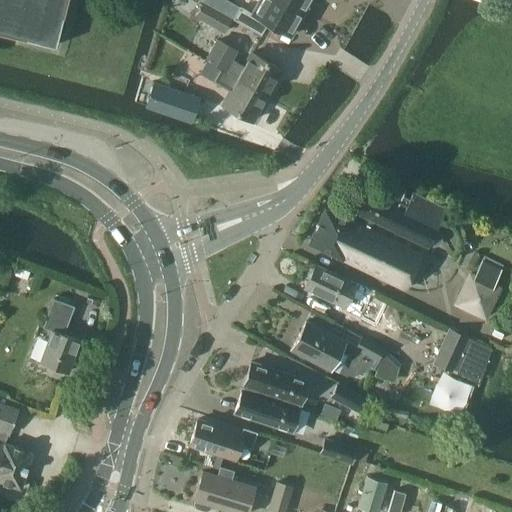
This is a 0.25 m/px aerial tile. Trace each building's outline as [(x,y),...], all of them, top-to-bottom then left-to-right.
[(0,0),(0,31),(54,45),(65,0),(0,0)] [(290,35),(303,12),(281,0),(259,0),(252,13),(240,6),(233,19),(260,34),(267,23),(290,35)] [(281,0),(303,12),(309,0),(281,0)] [(230,18),(203,2),(195,16),(223,31),(230,18)] [(245,67),(234,60),(239,52),(219,41),(207,61),(220,69),(267,95),(275,81),(281,70),(252,53),(245,67)] [(252,122),(267,95),(220,69),(213,82),(230,92),(223,105),(252,122)] [(153,81),(144,109),(190,125),(199,96),(153,81)] [(420,256),(369,231),(373,223),(427,248),(428,245),(432,247),(436,246),(440,244),(441,240),(441,236),(439,233),(435,231),(446,210),(413,194),(409,201),(402,198),(405,190),(391,183),(382,203),(363,194),(354,214),(366,219),(362,228),(324,210),(307,244),(404,290),(420,256)] [(469,274),(459,294),(489,308),(498,288),(493,285),(501,270),(481,260),(474,276),(469,274)] [(315,264),(314,266),(313,268),(310,268),(306,275),(308,278),(303,287),(344,307),(351,293),(369,302),(373,293),(315,264)] [(79,340),(70,336),(63,334),(74,306),(53,298),(42,327),(51,330),(39,361),(67,372),(79,340)] [(305,321),(290,349),(329,370),(344,342),(305,321)] [(457,359),(482,370),(490,348),(448,329),(433,361),(452,370),(457,359)] [(355,348),(376,359),(382,348),(361,337),(355,348)] [(393,362),(382,348),(376,359),(378,360),(375,366),(374,370),(389,374),(393,362)] [(307,381),(267,367),(250,362),(243,385),(245,386),(244,388),(296,405),(297,403),(299,403),(307,381)] [(364,399),(361,397),(336,384),(330,396),(358,411),(364,399)] [(296,405),(244,388),(244,390),(241,389),(234,412),(290,431),(298,408),(295,407),(296,405)] [(0,482),(19,489),(30,453),(3,443),(6,435),(9,436),(18,410),(0,404),(0,482)] [(390,407),(388,415),(406,418),(408,411),(390,407)] [(241,433),(197,419),(189,444),(234,459),(239,443),(250,447),(255,432),(243,428),(241,433)] [(373,419),(370,427),(385,432),(388,424),(373,419)] [(350,463),(354,449),(324,439),(320,452),(350,463)] [(357,449),(355,459),(364,462),(367,452),(357,449)] [(299,450),(296,458),(338,473),(341,464),(299,450)] [(246,511),(254,487),(227,479),(229,472),(219,469),(217,476),(202,472),(194,499),(195,499),(194,503),(196,507),(206,510),(210,508),(211,504),(238,511),(246,511)] [(374,511),(376,511),(385,482),(366,476),(357,507),(374,511)] [(279,511),(283,511),(291,488),(276,483),(268,509),(279,511)] [(389,509),(400,511),(401,511),(406,489),(394,486),(389,509)]
